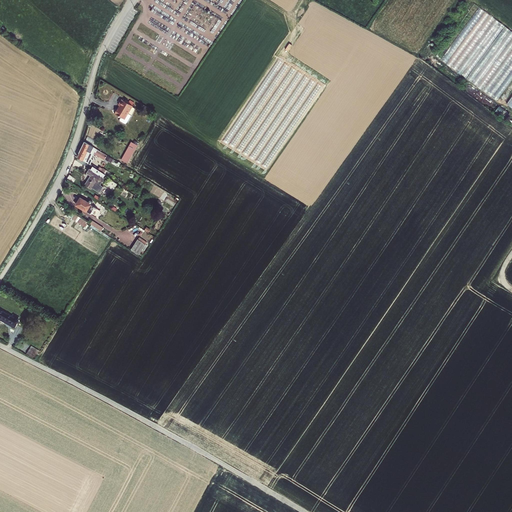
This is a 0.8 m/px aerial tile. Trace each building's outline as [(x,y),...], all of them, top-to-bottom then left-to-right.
[(511,30),(475,3),(436,55),(497,100),(511,79),(511,30)] [(133,106),(122,99),(118,105),(120,106),(117,111),(117,110),(114,114),(125,120),(133,106)] [(131,141),(122,160),(129,163),(138,144),(131,141)] [(103,153),(85,142),(77,164),(87,170),(89,167),(90,165),(83,161),(85,157),(89,159),(90,156),(86,154),(89,151),(92,153),(93,151),(96,153),(95,156),(96,157),(98,154),(102,156),(103,153)] [(102,165),(99,168),(105,174),(107,171),(102,165)] [(107,180),(93,172),(90,175),(94,178),(89,186),(95,190),(98,185),(103,187),(107,180)] [(77,179),(70,174),(68,178),(75,182),(77,179)] [(87,202),(79,197),(75,204),(83,209),(87,202)] [(90,204),(87,202),(83,209),(86,211),(87,209),(91,211),(92,209),(88,207),(90,204)] [(91,223),(100,230),(103,227),(93,220),(91,223)] [(138,236),(131,249),(141,255),(148,242),(138,236)] [(19,321),(0,310),(0,320),(16,330),(19,325),(22,324),(21,321),(19,321)] [(27,353),(34,358),(40,349),(32,344),(27,353)]
